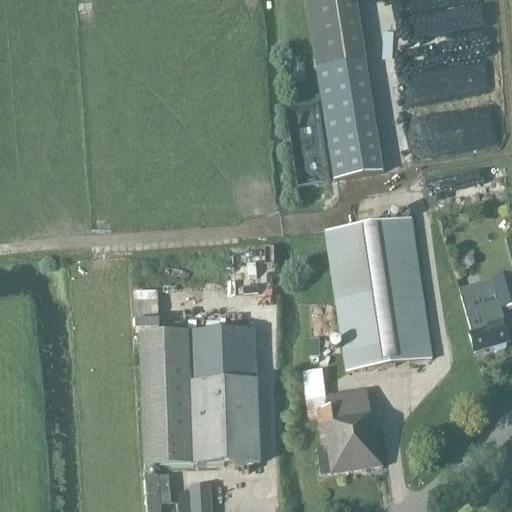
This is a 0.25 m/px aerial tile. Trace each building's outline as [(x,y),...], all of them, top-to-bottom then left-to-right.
[(353,0),(304,0),(316,71),(363,64),(353,0)] [(461,7),(424,12),(427,34),(464,30),(461,7)] [(373,127),(326,135),(333,182),(381,175),(373,127)] [(329,233),(350,374),(430,362),(409,222),(329,233)] [(229,241),(229,259),(254,260),(255,242),(229,241)] [(474,355),(509,344),(500,311),(511,307),(511,277),(491,283),(493,288),(460,297),(471,334),(468,335),(474,355)] [(260,466),(257,383),(256,383),(254,332),(189,335),(139,337),(143,471),(194,468),(260,466)] [(322,479),(382,470),(376,429),(372,430),(367,394),(332,399),(333,410),(327,411),(322,374),(303,376),(309,421),(318,419),(322,448),(318,449),(322,479)] [(282,479),(271,479),(272,503),(282,503),(282,479)] [(211,511),(210,488),(190,489),(191,511),(211,511)] [(160,507),(180,507),(180,495),(160,495),(160,507)]
